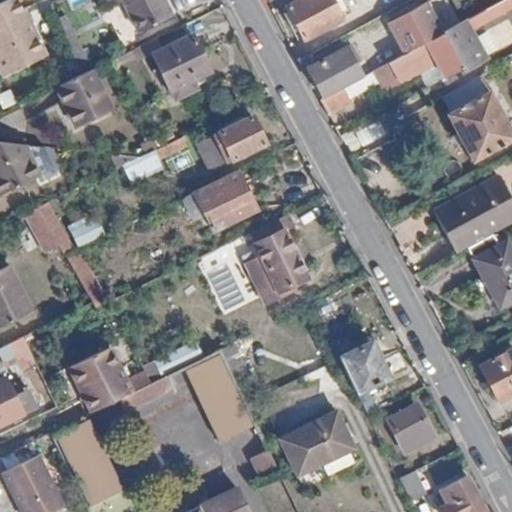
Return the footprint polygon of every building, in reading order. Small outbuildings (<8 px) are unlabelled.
[(14,0),(0,6),(0,75),(2,80),(43,62),(14,0)] [(71,0),(86,27),(103,18),(93,0),(71,0)] [(170,18),(161,0),(121,0),(136,33),(170,18)] [(319,0),(305,0),(285,11),(303,43),(333,26),(319,0)] [(511,0),(508,0),(447,34),(452,42),(511,9),(511,0)] [(427,10),(390,28),(405,57),(441,37),(427,10)] [(190,33),(151,53),(169,90),(208,71),(190,33)] [(405,57),(373,74),(383,92),(436,64),(446,81),(467,70),(452,42),(447,34),(441,37),(405,57)] [(348,52),(309,74),(324,101),(344,90),(363,79),(348,52)] [(448,102),(443,105),(451,120),(447,122),(472,168),(511,146),(511,140),(490,99),(484,103),(467,70),(446,81),(439,85),(448,102)] [(91,71),(54,89),(74,131),(112,113),(91,71)] [(319,103),(326,116),(350,104),(344,90),(324,101),(319,103)] [(249,120),(208,139),(221,165),(262,146),(249,120)] [(358,131),(364,145),(388,135),(382,121),(358,131)] [(0,145),(0,198),(39,180),(23,148),(0,145)] [(160,151),(126,161),(131,181),(166,171),(160,151)] [(201,190),(191,194),(209,233),(251,213),(234,174),(201,190)] [(195,177),(171,188),(177,200),(191,194),(201,190),(195,177)] [(511,202),(498,177),(432,213),(456,255),(466,250),(501,231),(511,224),(511,202)] [(78,231),(63,194),(48,200),(63,237),(78,231)] [(107,230),(83,242),(85,247),(110,235),(107,230)] [(511,250),(501,231),(466,250),(499,310),(511,303),(511,250)] [(260,272),(294,257),(283,233),(249,249),(260,272)] [(82,247),(67,255),(94,306),(109,298),(82,247)] [(294,257),(260,272),(272,296),(305,280),(294,257)] [(5,267),(0,269),(0,328),(29,315),(5,267)] [(0,347),(0,352),(9,372),(37,360),(27,336),(0,347)] [(370,344),(340,358),(357,397),(387,383),(370,344)] [(234,345),(221,352),(238,387),(251,381),(234,345)] [(108,352),(67,370),(78,392),(84,390),(95,414),(119,402),(150,388),(143,375),(124,383),(108,352)] [(187,369),(179,352),(150,366),(158,383),(167,378),(187,369)] [(511,355),(479,372),(495,404),(511,395),(511,355)] [(254,428),(219,358),(186,374),(221,444),(254,428)] [(150,388),(119,402),(127,417),(175,393),(167,378),(158,383),(150,388)] [(4,382),(0,383),(0,429),(37,412),(31,400),(29,400),(23,389),(10,394),(4,382)] [(415,407),(386,422),(400,449),(429,434),(415,407)] [(336,415),(278,443),(296,479),(353,452),(336,415)] [(85,424),(53,441),(89,511),(121,495),(85,424)] [(278,470),(269,451),(252,458),(261,477),(278,470)] [(61,511),(36,462),(1,480),(16,511),(61,511)] [(414,474),(399,481),(410,505),(425,498),(414,474)] [(481,489),(474,493),(465,477),(431,495),(439,511),(485,511),(491,509),(481,489)] [(247,511),(236,488),(187,511),(247,511)]
